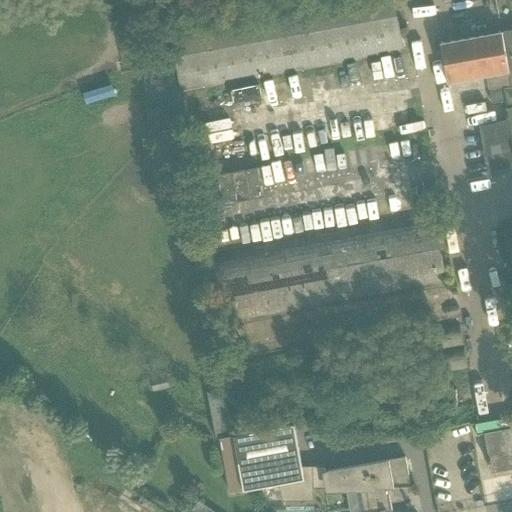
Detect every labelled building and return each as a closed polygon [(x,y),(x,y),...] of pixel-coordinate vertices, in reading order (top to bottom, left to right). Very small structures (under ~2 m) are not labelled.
[(181,93),(404,52),(394,0),(275,0),(167,20),(181,93)] [(511,29),(441,43),(448,83),(487,76),(492,103),(505,100),(509,120),(481,125),(489,176),(511,171),(511,29)] [(234,102),(261,96),(258,82),(231,89),(234,102)] [(264,193),(258,165),(217,173),(223,202),(264,193)] [(224,326),(448,285),(434,212),(210,253),(224,326)] [(226,405),(206,392),(215,439),(232,436),(226,405)] [(237,436),(234,436),(237,457),(243,490),(280,484),(278,471),(301,466),(294,425),(287,427),(237,436)] [(511,469),(511,428),(484,434),(488,459),(486,459),(487,464),(489,464),(491,473),(494,473),(494,475),(506,473),(506,471),(511,469)] [(385,461),(325,472),(328,489),(326,489),(326,490),(346,489),(368,489),(372,511),(386,511),(392,511),(390,501),(405,498),(403,488),(405,488),(405,487),(404,482),(403,476),(408,475),(405,457),(385,461)] [(301,466),(278,471),(280,484),(283,501),(313,501),(313,489),(312,466),(301,466)]
